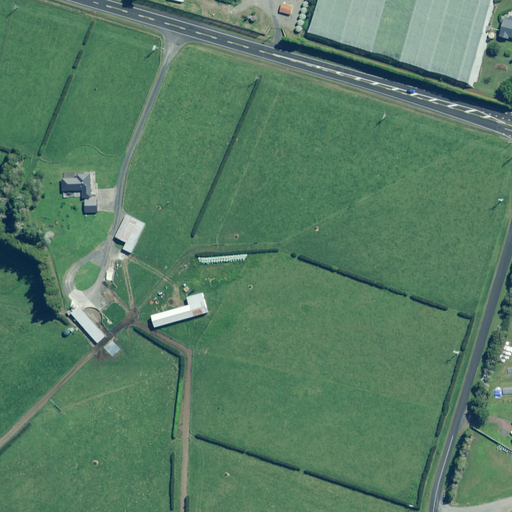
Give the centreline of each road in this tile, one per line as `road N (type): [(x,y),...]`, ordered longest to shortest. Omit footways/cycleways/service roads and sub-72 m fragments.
road 1 (secondary): [(511,125),(86,0)]
road 2 (unclassified): [(431,511),(511,239)]
